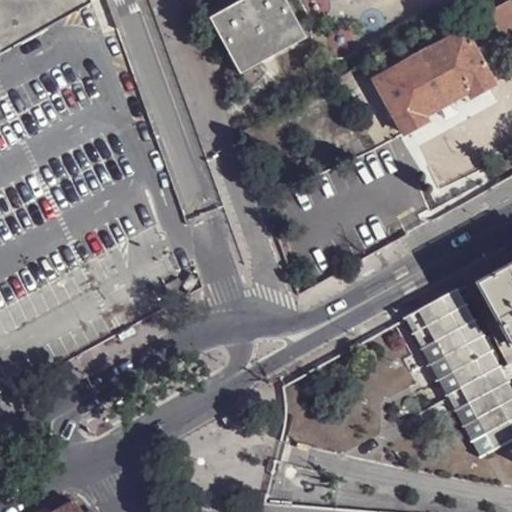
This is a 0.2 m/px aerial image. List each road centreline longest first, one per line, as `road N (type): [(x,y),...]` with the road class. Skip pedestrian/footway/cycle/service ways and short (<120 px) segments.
road 1 (tertiary): [(83,463),(348,325),(365,302)]
road 2 (tertiary): [(365,302),(190,332),(70,398)]
road 3 (tertiary): [(365,302),(511,218)]
road 4 (tertiary): [(70,398),(20,435),(0,504)]
